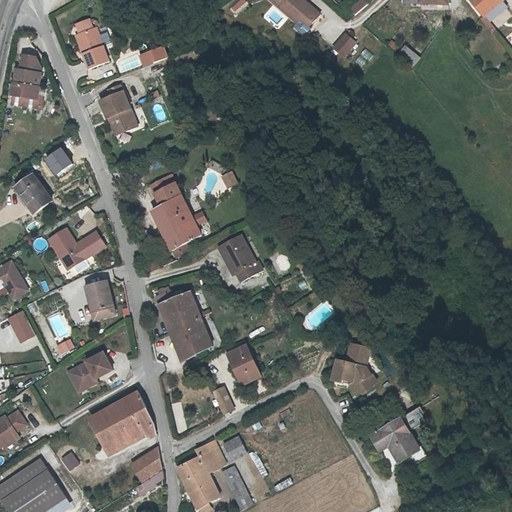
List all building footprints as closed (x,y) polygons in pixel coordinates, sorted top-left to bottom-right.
[(267,0),(298,25),(301,22),(309,29),(320,16),(300,0),(267,0)] [(351,17),(365,5),(360,0),(359,0),(345,12),(351,17)] [(468,0),(479,13),(494,0),(468,0)] [(494,0),(479,13),(483,19),(484,18),(503,2),(502,0),(501,0),(494,0)] [(496,33),(484,18),(483,19),(481,21),(493,35),(496,33)] [(301,22),(298,25),(306,32),(309,29),(301,22)] [(73,29),(76,36),(89,31),(86,24),(73,29)] [(83,57),(80,58),(86,72),(106,64),(93,32),(90,34),(77,39),(76,39),(83,57)] [(345,36),(333,50),(344,59),(356,44),(345,36)] [(73,40),(80,58),(83,57),(76,39),(73,40)] [(146,57),(141,45),(138,46),(133,48),(139,62),(145,59),(146,57)] [(413,54),(407,48),(399,56),(406,62),(413,54)] [(420,59),(413,54),(406,62),(399,56),(397,59),(411,71),(420,59)] [(36,104),(40,75),(34,64),(22,62),(19,77),(15,77),(13,88),(12,88),(10,101),(36,105),(36,104)] [(145,78),(162,73),(160,67),(143,72),(145,78)] [(108,125),(112,136),(122,131),(124,134),(135,129),(118,87),(104,93),(107,99),(96,104),(104,122),(109,120),(110,124),(108,125)] [(161,92),(153,94),(156,103),(163,101),(161,92)] [(152,107),(159,123),(168,119),(161,103),(152,107)] [(73,154),(68,147),(56,155),(61,162),(73,154)] [(230,191),(241,186),(234,173),(223,179),(230,191)] [(37,178),(20,189),(37,215),(53,204),(37,178)] [(151,199),(158,195),(163,193),(158,183),(146,188),(151,199)] [(163,193),(158,195),(151,199),(157,212),(182,200),(175,186),(163,193)] [(182,200),(157,212),(152,215),(171,255),(173,254),(176,260),(185,255),(183,249),(200,240),(195,229),(192,222),(188,214),(182,200)] [(201,218),(192,222),(195,229),(205,225),(201,218)] [(80,251),(79,249),(70,233),(52,243),(69,274),(108,252),(100,237),(82,247),(83,249),(80,251)] [(241,240),(221,249),(228,263),(225,265),(232,279),(234,278),(227,257),(245,248),(241,240)] [(245,248),(227,257),(234,278),(236,277),(240,287),(263,276),(258,266),(255,268),(245,248)] [(228,263),(221,249),(219,251),(225,265),(228,263)] [(277,259),(284,269),(290,265),(283,255),(277,259)] [(159,270),(156,263),(142,270),(146,277),(159,270)] [(14,303),(29,294),(13,265),(0,271),(0,291),(6,288),(14,303)] [(91,285),(110,280),(108,270),(89,275),(91,285)] [(116,313),(109,288),(89,294),(95,318),(97,326),(118,321),(116,313)] [(157,301),(161,311),(168,307),(179,333),(201,320),(192,301),(190,295),(176,303),(172,294),(157,301)] [(172,337),(179,333),(168,307),(161,311),(172,337)] [(184,346),(177,350),(183,365),(213,348),(201,320),(179,333),(184,346)] [(6,332),(13,344),(23,339),(16,327),(6,332)] [(172,337),(177,350),(184,346),(179,333),(172,337)] [(73,339),(58,346),(61,355),(77,348),(73,339)] [(232,348),(235,353),(246,347),(243,342),(232,348)] [(363,372),(369,351),(349,346),(344,364),(335,361),(329,382),(340,384),(340,381),(349,383),(356,395),(360,396),(373,389),(363,372)] [(246,347),(229,356),(243,385),(260,376),(246,347)] [(98,385),(99,386),(116,377),(107,359),(90,368),(91,369),(72,379),(79,394),(98,385)] [(234,409),(220,380),(210,384),(224,414),(234,409)] [(100,390),(99,386),(98,385),(79,394),(82,399),(100,390)] [(105,460),(130,446),(126,440),(139,432),(143,439),(146,444),(149,442),(151,445),(156,442),(150,425),(144,415),(145,414),(140,400),(105,420),(105,422),(90,433),(101,454),(105,460)] [(420,406),(403,415),(411,430),(428,421),(420,406)] [(401,417),(380,428),(388,444),(398,460),(409,454),(414,463),(426,456),(419,444),(417,446),(401,417)] [(10,428),(0,436),(0,463),(11,455),(9,452),(22,442),(21,441),(31,433),(22,423),(12,430),(10,428)] [(379,449),(388,444),(380,428),(375,431),(370,433),(379,449)] [(126,440),(130,446),(143,439),(139,432),(126,440)] [(241,439),(226,446),(234,463),(249,456),(241,439)] [(215,440),(209,443),(221,469),(228,466),(215,440)] [(25,447),(22,442),(9,452),(11,455),(13,457),(25,447)] [(194,510),(196,509),(206,505),(217,500),(207,475),(221,469),(209,443),(195,451),(198,458),(176,468),(194,510)] [(159,456),(131,472),(140,489),(162,475),(161,466),(159,456)] [(0,489),(0,501),(6,511),(67,511),(52,490),(37,468),(42,465),(41,465),(0,489)] [(42,465),(37,468),(52,490),(56,488),(42,465)] [(224,474),(230,488),(242,482),(243,482),(236,469),(224,474)] [(280,491),(295,484),(292,479),(278,486),(280,491)] [(242,482),(230,488),(234,497),(240,511),(244,511),(254,507),(242,482)] [(70,511),(56,488),(52,490),(67,511),(70,511)]
